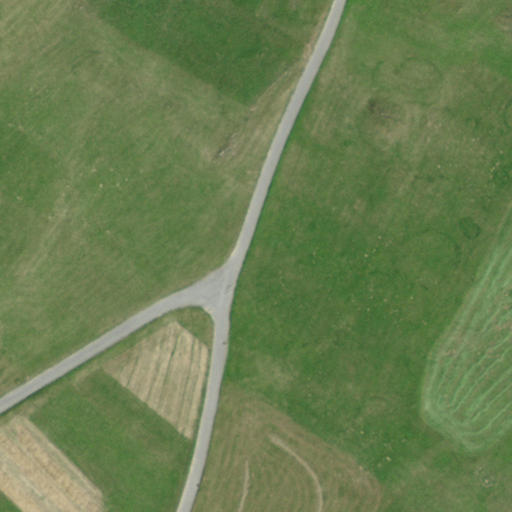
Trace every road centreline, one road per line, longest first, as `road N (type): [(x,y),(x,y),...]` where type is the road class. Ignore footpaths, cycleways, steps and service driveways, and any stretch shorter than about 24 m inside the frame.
road 1 (track): [(183,511),(226,286),(340,0)]
road 2 (track): [(0,400),(187,288),(228,280)]
